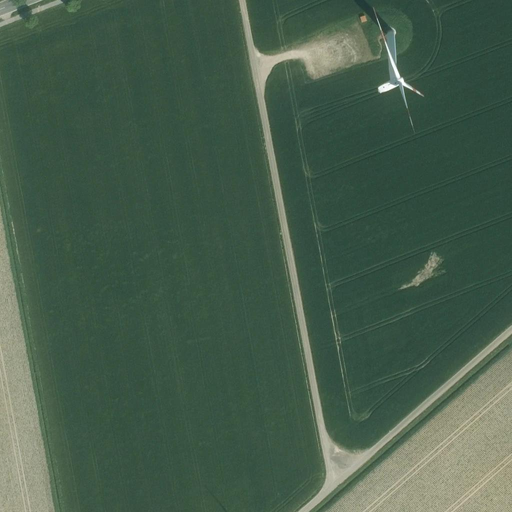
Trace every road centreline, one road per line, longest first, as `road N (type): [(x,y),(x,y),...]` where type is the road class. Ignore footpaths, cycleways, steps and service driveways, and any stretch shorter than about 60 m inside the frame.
road 1 (track): [(243,0),(332,485)]
road 2 (track): [(511,330),(332,485)]
